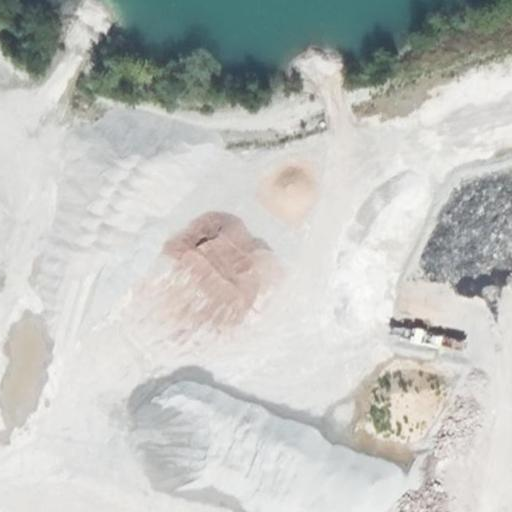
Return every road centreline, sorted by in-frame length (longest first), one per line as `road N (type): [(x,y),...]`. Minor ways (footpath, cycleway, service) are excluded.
road 1 (unknown): [(135,497),(367,487),(469,511)]
road 2 (unknown): [(0,484),(135,497)]
